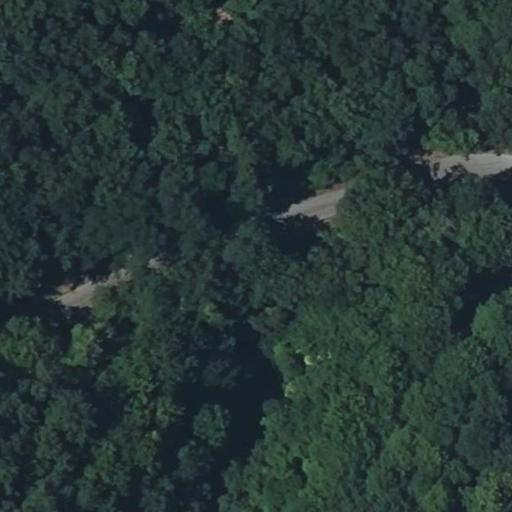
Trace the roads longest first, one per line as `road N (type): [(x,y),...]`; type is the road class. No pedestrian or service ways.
road 1 (tertiary): [(0,347),(116,282),(283,218),(459,167),(511,168)]
road 2 (track): [(511,275),(424,403),(366,511)]
